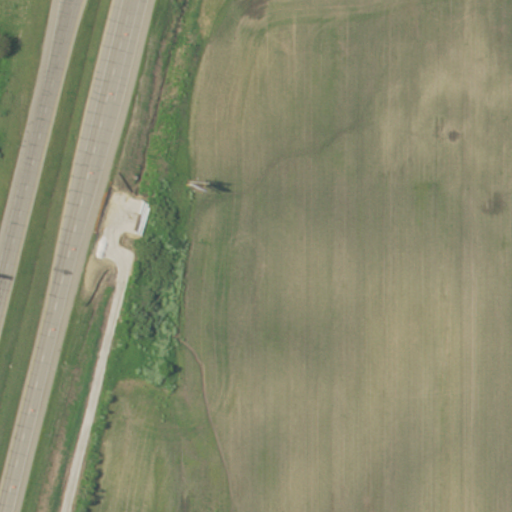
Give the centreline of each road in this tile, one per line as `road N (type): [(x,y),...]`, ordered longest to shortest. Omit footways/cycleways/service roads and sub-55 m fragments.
road 1 (trunk): [(0,507),(126,0)]
road 2 (trunk): [(66,0),(0,255)]
